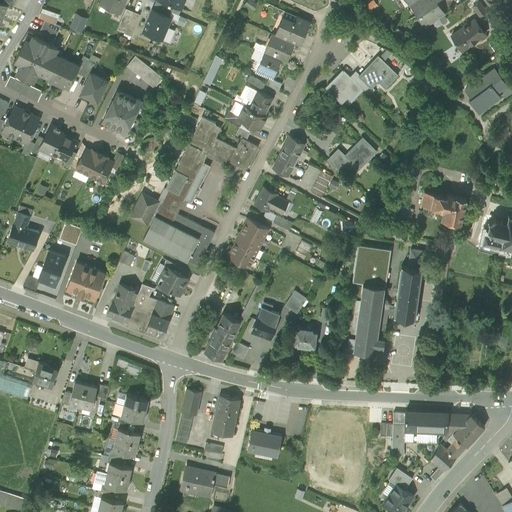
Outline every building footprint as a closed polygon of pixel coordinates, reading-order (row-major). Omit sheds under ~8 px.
[(125,0),(101,0),(99,4),(120,13),(125,0)] [(161,0),(169,3),(180,8),(183,0),(161,0)] [(412,0),(411,1),(426,23),(444,11),(441,6),(440,6),(436,0),(412,0)] [(486,9),(479,0),(477,0),(473,4),(480,14),(486,9)] [(178,14),(180,8),(169,3),(166,9),(178,14)] [(125,8),(120,20),(127,23),(133,11),(125,8)] [(153,10),(148,22),(146,21),(143,30),(162,38),(162,37),(166,27),(167,28),(171,17),(164,14),(152,9),(151,10),(153,10)] [(178,14),(166,9),(164,14),(171,17),(180,21),(179,23),(203,33),(207,26),(178,14)] [(294,21),(296,15),(284,10),(282,16),(294,21)] [(140,14),(133,11),(127,23),(135,26),(140,14)] [(39,17),(45,20),(55,24),(57,18),(41,12),(39,17)] [(76,13),(70,27),(81,32),(87,17),(76,13)] [(294,21),(282,16),(274,33),(295,42),(300,44),(310,21),(296,15),(294,21)] [(476,16),(468,21),(466,20),(463,22),(463,24),(450,33),(462,50),(487,32),(476,16)] [(55,24),(45,20),(39,32),(54,39),(61,26),(55,24)] [(274,33),(272,32),(266,46),(264,51),(281,58),(287,60),(286,59),(293,42),(294,42),(295,42),(274,33)] [(57,47),(33,35),(30,41),(25,39),(22,46),(56,63),(60,56),(54,53),(57,47)] [(255,47),(264,50),(264,51),(266,46),(257,42),(255,47)] [(56,63),(22,46),(15,60),(21,63),(17,73),(15,77),(30,84),(32,80),(33,81),(38,71),(50,77),(56,63)] [(385,57),(389,49),(384,46),(380,55),(385,57)] [(257,60),(254,68),(256,69),(264,50),(255,47),(251,57),(257,60)] [(264,51),(264,50),(256,69),(273,76),(281,58),(264,51)] [(201,79),(208,82),(219,55),(212,53),(201,79)] [(83,55),(78,65),(79,65),(76,72),(81,75),(89,58),(83,55)] [(162,78),(135,55),(127,65),(154,88),(162,78)] [(399,75),(378,55),(359,75),(373,88),(379,82),(386,89),(399,75)] [(70,61),(60,56),(56,63),(50,77),(53,78),(53,81),(59,83),(70,61)] [(89,58),(81,75),(88,78),(91,72),(96,62),(89,58)] [(70,61),(59,83),(64,86),(66,85),(69,86),(76,72),(79,65),(78,65),(70,61)] [(494,66),(465,87),(471,95),(469,97),(479,112),(501,96),(497,90),(506,84),(494,66)] [(343,69),(325,87),(342,104),(348,99),(352,103),(365,90),(350,75),(343,69)] [(373,88),(359,75),(354,70),(350,75),(365,90),(370,95),(375,90),(373,88)] [(91,72),(88,78),(80,93),(97,101),(107,80),(91,72)] [(265,83),(250,74),(246,79),(262,89),(265,83)] [(15,77),(10,75),(5,85),(38,101),(43,91),(30,84),(15,77)] [(281,83),(269,77),(266,83),(278,90),(281,83)] [(272,97),(250,86),(241,103),(244,104),(263,114),(267,106),(268,106),(272,97)] [(135,100),(117,91),(103,119),(121,128),(122,131),(125,132),(128,131),(129,128),(128,126),(137,107),(140,106),(142,103),(140,100),(138,99),(135,100)] [(65,107),(72,110),(78,113),(85,99),(71,92),(65,107)] [(8,102),(3,99),(0,105),(0,112),(3,114),(8,102)] [(230,109),(239,114),(244,104),(241,103),(235,99),(230,109)] [(263,114),(244,104),(239,114),(238,117),(243,119),(252,124),(259,128),(266,115),(263,114)] [(23,111),(14,106),(6,121),(2,130),(26,142),(27,142),(28,139),(39,118),(29,113),(30,112),(24,109),(23,111)] [(224,117),(240,125),(243,119),(238,117),(239,114),(230,109),(228,108),(224,117)] [(180,161),(176,169),(175,168),(165,187),(169,188),(155,214),(150,224),(143,237),(197,264),(215,231),(177,212),(185,198),(203,162),(207,154),(227,165),(236,147),(216,137),(221,127),(215,123),(202,116),(192,134),(193,135),(189,143),(188,142),(179,160),(180,161)] [(341,116),(337,122),(343,126),(347,119),(341,116)] [(243,119),(240,125),(249,130),(252,124),(243,119)] [(343,126),(337,122),(332,130),(338,133),(343,126)] [(57,127),(51,124),(44,138),(39,147),(40,148),(52,154),(62,134),(63,132),(57,129),(57,127)] [(235,133),(242,137),(246,139),(250,131),(249,130),(240,125),(235,133)] [(62,134),(52,154),(66,160),(71,149),(75,140),(62,134)] [(290,134),(272,167),(287,175),(297,157),(300,150),(305,142),(290,134)] [(44,138),(38,135),(34,142),(31,149),(38,152),(40,148),(39,147),(44,138)] [(246,139),(242,137),(236,147),(227,165),(235,169),(237,164),(246,169),(258,145),(246,139)] [(345,155),(338,148),(332,155),(342,165),(348,160),(357,169),(375,150),(362,137),(345,155)] [(28,139),(27,142),(26,142),(22,152),(29,154),(31,149),(34,142),(28,139)] [(76,152),(76,154),(81,156),(85,147),(86,146),(82,141),(76,152)] [(95,152),(85,147),(81,156),(76,167),(89,174),(100,152),(96,150),(95,152)] [(76,152),(71,149),(66,160),(71,163),(76,154),(76,152)] [(300,150),(297,157),(303,161),(307,154),(300,150)] [(113,161),(103,156),(104,154),(100,152),(89,174),(99,179),(105,177),(112,163),(113,161)] [(123,154),(118,152),(113,161),(112,163),(117,166),(123,154)] [(342,165),(332,155),(327,159),(338,170),(342,165)] [(210,165),(203,162),(185,198),(191,202),(196,192),(194,192),(197,186),(199,187),(210,165)] [(321,170),(310,191),(321,197),(332,176),(321,170)] [(278,193),(263,185),(254,203),(268,210),(270,207),(281,212),(281,211),(286,200),(287,201),(287,200),(277,194),(278,193)] [(142,192),(131,214),(146,222),(150,224),(155,214),(169,188),(165,187),(164,187),(157,200),(142,192)] [(292,187),(287,197),(292,200),(297,189),(297,190),(297,189),(292,187)] [(466,197),(447,192),(446,195),(424,190),(421,203),(443,209),(441,217),(460,221),(466,197)] [(408,207),(396,204),(394,215),(405,218),(408,207)] [(32,210),(19,205),(14,223),(26,227),(32,210)] [(316,208),(311,219),(316,222),(322,211),(316,208)] [(511,214),(509,214),(508,212),(507,212),(508,214),(507,220),(502,219),(502,217),(501,217),(500,219),(496,218),(495,215),(494,216),(494,218),(490,221),(488,219),(487,220),(489,222),(488,227),(486,227),(486,228),(488,228),(491,232),(490,234),(484,233),(482,242),(502,247),(503,243),(511,244),(511,246),(511,247),(511,214)] [(292,222),(276,213),(272,221),(288,229),(292,222)] [(268,228),(248,217),(243,227),(263,238),(268,228)] [(74,245),(81,227),(63,220),(56,238),(74,245)] [(14,223),(13,223),(7,240),(33,249),(39,231),(26,227),(14,223)] [(263,238),(243,227),(238,237),(258,247),(263,238)] [(258,247),(238,237),(233,246),(253,257),(258,247)] [(312,245),(301,239),(298,245),(309,250),(312,245)] [(391,248),(357,244),(352,281),(363,283),(363,282),(384,286),(385,286),(391,248)] [(309,250),(298,245),(296,250),(306,256),(309,250)] [(253,257),(233,246),(228,256),(248,267),(253,257)] [(395,309),(394,315),(414,318),(422,267),(420,267),(423,249),(410,248),(408,265),(401,265),(395,309)] [(69,257),(48,250),(38,281),(57,289),(69,257)] [(124,250),(119,261),(124,263),(129,253),(129,252),(124,250)] [(129,253),(124,263),(130,266),(134,255),(129,253)] [(150,261),(145,259),(141,270),(146,272),(150,261)] [(176,264),(166,259),(163,264),(165,265),(173,269),(176,264)] [(104,273),(76,262),(66,287),(69,288),(68,290),(69,291),(74,293),(75,293),(76,291),(78,292),(77,293),(83,295),(83,294),(85,294),(84,296),(85,297),(90,300),(92,299),(92,297),(95,298),(104,273)] [(173,269),(165,265),(161,273),(162,273),(157,282),(158,283),(174,291),(179,294),(184,287),(183,286),(188,277),(173,269)] [(259,279),(240,318),(246,321),(266,282),(259,279)] [(390,302),(387,299),(382,298),(384,286),(363,282),(363,283),(361,296),(360,301),(356,300),(354,311),(359,312),(353,348),(353,349),(375,352),(375,351),(382,352),(384,337),(377,335),(381,307),(389,308),(390,302)] [(139,290),(119,283),(114,297),(107,315),(127,322),(134,304),(136,298),(146,302),(148,296),(153,287),(142,283),(139,290)] [(174,291),(158,283),(155,288),(171,296),(174,291)] [(295,290),(285,304),(297,312),(307,298),(295,290)] [(146,302),(136,298),(134,304),(151,310),(155,298),(148,296),(146,302)] [(174,305),(155,298),(151,310),(152,310),(145,329),(163,335),(174,305)] [(264,301),(259,314),(258,314),(252,330),(270,337),(276,320),(279,312),(271,309),(273,304),(264,301)] [(151,310),(134,304),(127,322),(145,328),(145,329),(152,310),(151,310)] [(329,308),(322,307),(320,320),(327,321),(329,308)] [(394,315),(395,309),(389,308),(381,307),(377,335),(384,337),(388,314),(394,315)] [(240,320),(224,312),(217,325),(215,324),(210,334),(212,335),(205,350),(221,358),(240,320)] [(511,317),(500,316),(496,344),(511,346),(511,317)] [(317,329),(296,326),(293,344),(314,347),(317,329)] [(249,346),(236,340),(231,351),(243,357),(249,346)] [(0,357),(0,387),(27,396),(32,381),(12,375),(3,372),(7,360),(0,357)] [(50,364),(39,360),(38,361),(31,359),(30,360),(29,360),(28,364),(27,365),(26,366),(36,369),(33,378),(33,379),(52,385),(57,368),(49,366),(50,364)] [(127,359),(123,369),(135,373),(139,364),(127,359)] [(16,363),(7,360),(3,372),(12,375),(16,363)] [(26,366),(16,363),(12,375),(32,381),(33,381),(33,379),(33,378),(36,369),(26,366)] [(86,383),(75,380),(72,392),(69,402),(70,402),(80,405),(86,383)] [(104,384),(98,382),(97,385),(95,394),(101,395),(104,384)] [(97,385),(86,383),(80,405),(92,408),(95,394),(97,385)] [(104,384),(101,395),(100,398),(106,399),(110,385),(104,384)] [(202,390),(187,387),(181,410),(182,410),(194,413),(197,414),(202,390)] [(72,392),(65,390),(61,401),(69,403),(70,402),(69,402),(72,392)] [(149,398),(127,393),(124,404),(146,409),(149,398)] [(241,398),(219,394),(211,430),(233,435),(241,398)] [(146,409),(124,404),(121,415),(130,418),(143,421),(146,409)] [(448,411),(405,409),(405,411),(404,428),(405,428),(404,438),(436,439),(437,429),(446,430),(448,411)] [(194,413),(182,410),(181,416),(193,419),(194,413)] [(405,411),(393,410),(393,422),(392,434),(392,446),(404,446),(404,438),(405,428),(404,428),(405,411)] [(471,412),(448,411),(446,430),(453,431),(457,435),(451,442),(446,448),(456,456),(467,444),(466,444),(484,425),(472,413),(471,412)] [(130,418),(121,415),(119,415),(118,421),(129,423),(130,418)] [(193,419),(181,416),(179,422),(192,425),(193,419)] [(129,423),(118,421),(116,427),(118,427),(128,429),(129,423)] [(192,425),(179,422),(178,428),(190,431),(192,425)] [(281,434),(271,431),(272,427),(265,425),(264,430),(252,428),(248,448),(277,454),(281,434)] [(128,429),(118,427),(115,438),(137,444),(140,432),(128,429)] [(190,431),(178,428),(177,433),(189,436),(190,431)] [(453,431),(446,430),(442,437),(446,440),(447,438),(451,442),(457,435),(453,431)] [(189,436),(177,433),(175,439),(187,442),(189,436)] [(137,444),(115,438),(112,449),(122,452),(135,455),(137,444)] [(511,438),(500,449),(508,461),(511,457),(511,438)] [(223,445),(205,441),(204,448),(221,451),(223,445)] [(446,448),(439,441),(430,458),(439,465),(444,469),(456,456),(446,448)] [(122,452),(112,449),(111,448),(109,455),(121,458),(122,452)] [(100,459),(107,461),(109,455),(102,453),(100,459)] [(121,458),(109,455),(107,461),(109,461),(119,463),(121,458)] [(119,463),(109,461),(107,472),(129,478),(132,467),(119,463)] [(217,472),(185,465),(183,474),(179,490),(211,497),(214,483),(217,472)] [(397,465),(389,477),(396,483),(397,482),(404,487),(412,476),(397,465)] [(439,465),(430,474),(435,479),(444,469),(439,465)] [(129,478),(107,472),(106,474),(97,472),(94,481),(102,483),(114,486),(126,489),(129,478)] [(231,475),(217,472),(214,483),(228,486),(231,475)] [(93,487),(98,489),(101,489),(102,483),(94,481),(93,487)] [(404,487),(397,482),(396,483),(384,501),(390,506),(390,509),(394,511),(396,511),(398,511),(399,511),(413,493),(404,487)] [(114,486),(102,483),(101,489),(112,492),(114,486)] [(511,495),(506,486),(495,493),(502,504),(511,497),(511,495)] [(300,497),(302,489),(295,487),(293,494),(300,497)] [(111,498),(112,492),(101,489),(98,489),(96,495),(101,496),(111,498)] [(0,490),(0,504),(25,511),(26,511),(30,500),(0,490)] [(111,498),(101,496),(98,507),(117,511),(120,511),(123,501),(111,498)] [(511,511),(511,497),(502,504),(507,511),(511,511)] [(469,511),(459,502),(448,511),(469,511)]
